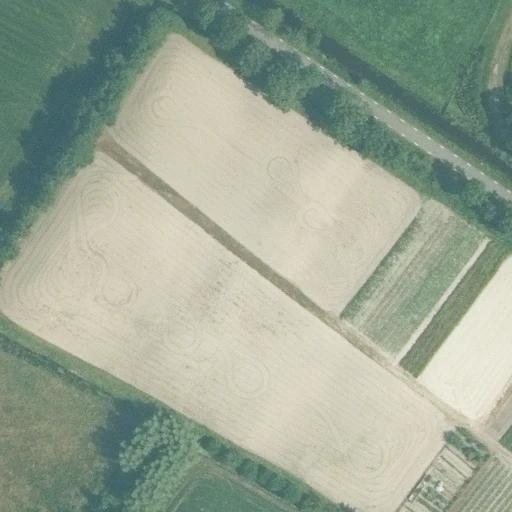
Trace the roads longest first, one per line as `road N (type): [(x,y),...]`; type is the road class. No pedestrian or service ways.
road 1 (unclassified): [(511,203),(206,0)]
road 2 (track): [(511,22),(497,54),(493,97),(511,145)]
